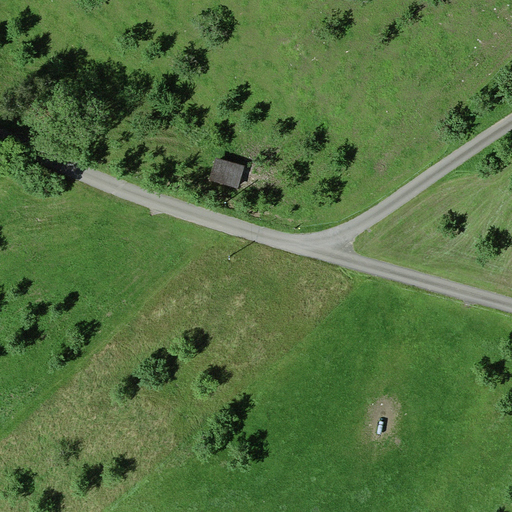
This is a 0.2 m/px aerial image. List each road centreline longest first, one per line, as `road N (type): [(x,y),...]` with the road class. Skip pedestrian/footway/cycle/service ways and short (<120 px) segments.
road 1 (track): [(320,250),(137,198),(0,141)]
road 2 (track): [(320,250),(511,125)]
road 3 (track): [(511,305),(320,250)]
